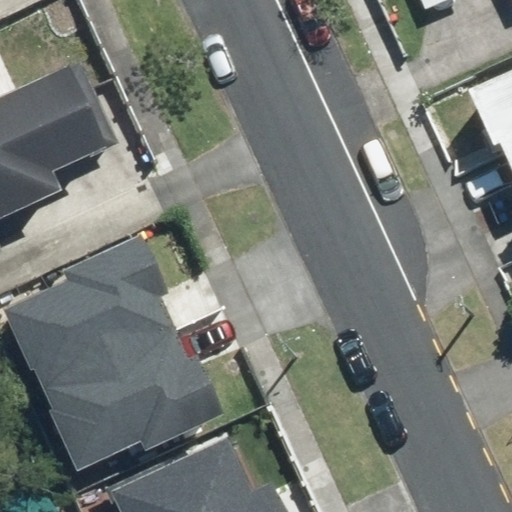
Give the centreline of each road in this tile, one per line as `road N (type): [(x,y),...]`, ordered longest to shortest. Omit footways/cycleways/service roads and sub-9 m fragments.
road 1 (residential): [(428,401),(242,0)]
road 2 (residential): [(479,511),(428,401)]
